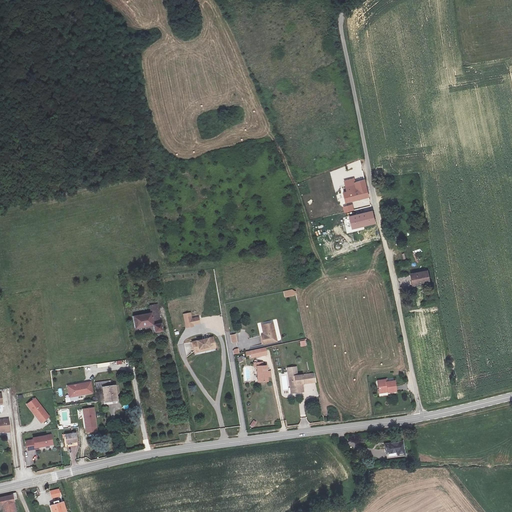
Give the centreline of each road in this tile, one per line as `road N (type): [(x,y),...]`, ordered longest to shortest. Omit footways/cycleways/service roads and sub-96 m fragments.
road 1 (secondary): [(422,414),(107,461),(0,489)]
road 2 (unclassified): [(422,414),(341,26),(352,0)]
